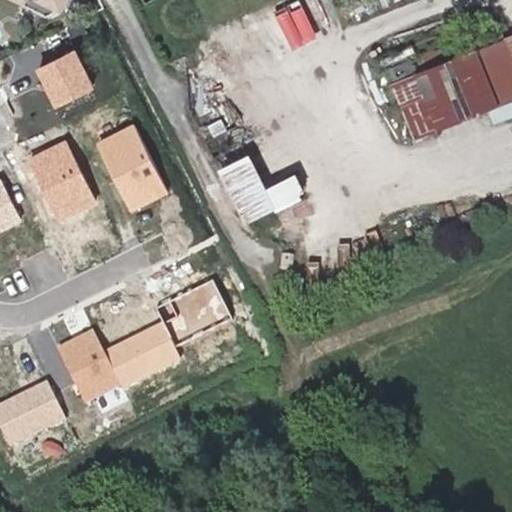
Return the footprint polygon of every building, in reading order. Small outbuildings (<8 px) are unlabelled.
[(16,0),(23,3),(22,6),(44,17),(57,10),(61,0),(16,0)] [(276,12),(291,50),(320,38),(305,1),(276,12)] [(242,53),(276,38),(265,15),(231,30),(242,53)] [(511,45),(509,36),(393,78),(414,136),(493,108),(497,120),(511,114),(511,45)] [(77,48),(38,67),(56,105),(95,86),(77,48)] [(134,124),(97,142),(131,211),(168,193),(134,124)] [(68,139),(30,158),(60,219),(98,201),(68,139)] [(219,165),(246,222),(306,193),(295,170),(267,184),(250,150),(219,165)] [(3,178),(0,179),(0,231),(23,220),(3,178)] [(95,330),(58,348),(86,404),(180,358),(175,348),(233,320),(214,282),(157,309),(164,324),(106,352),(95,330)] [(48,383),(0,405),(0,427),(9,447),(66,421),(48,383)]
